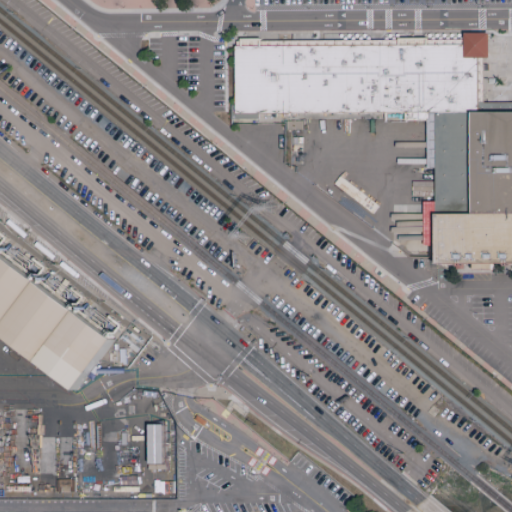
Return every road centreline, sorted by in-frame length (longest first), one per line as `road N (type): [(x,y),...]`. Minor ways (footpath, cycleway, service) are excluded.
road 1 (primary): [(213,331),(0,154)]
road 2 (primary): [(201,348),(402,511)]
road 3 (primary): [(0,188),(201,348)]
road 4 (primary): [(421,504),(316,417)]
road 5 (primary): [(316,417),(213,331)]
